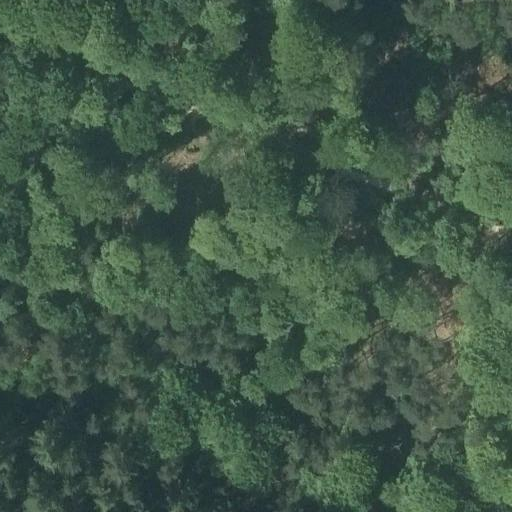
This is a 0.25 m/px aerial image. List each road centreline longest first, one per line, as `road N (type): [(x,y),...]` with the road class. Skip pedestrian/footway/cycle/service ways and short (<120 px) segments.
road 1 (track): [(0,9),(511,215)]
road 2 (unknown): [(387,511),(0,369)]
